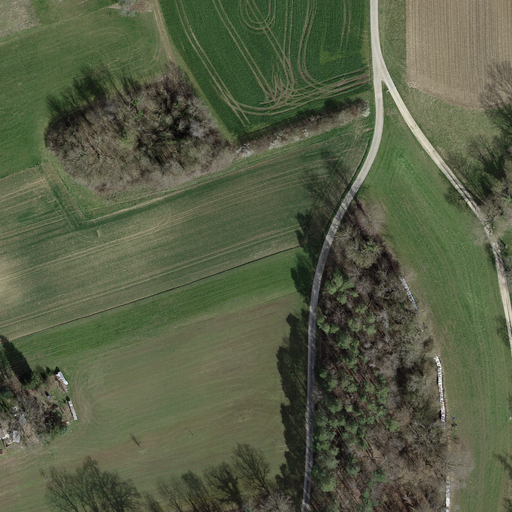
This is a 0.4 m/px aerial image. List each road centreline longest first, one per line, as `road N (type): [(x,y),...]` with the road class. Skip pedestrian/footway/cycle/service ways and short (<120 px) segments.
road 1 (track): [(302,511),(316,272),(376,144),(374,0)]
road 2 (track): [(377,59),(407,119),(486,229),(511,330)]
